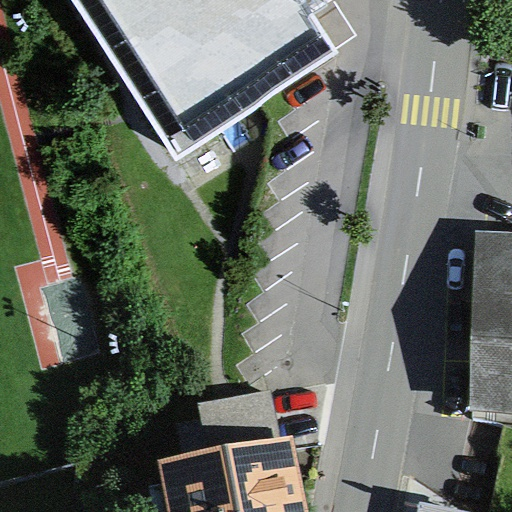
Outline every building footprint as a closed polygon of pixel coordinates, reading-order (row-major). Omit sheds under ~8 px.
[(81,0),(179,152),(334,49),(302,0),(81,0)] [(511,237),(495,236),(489,388),(511,388),(511,237)] [(210,465),(271,454),(259,395),(212,404),(199,406),(210,465)] [(164,511),(282,511),(274,467),(183,485),(188,507),(164,511)] [(461,511),(406,473),(399,511),(461,511)]
